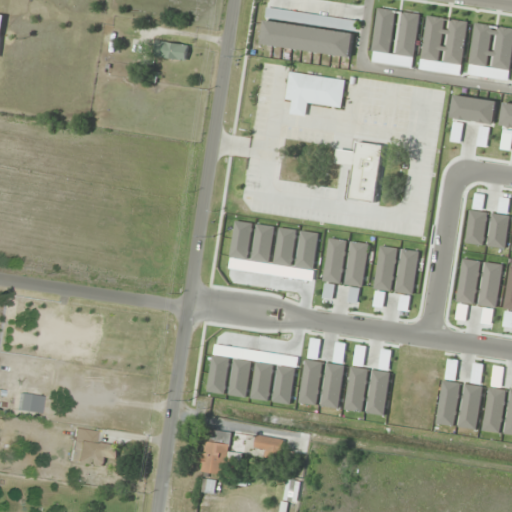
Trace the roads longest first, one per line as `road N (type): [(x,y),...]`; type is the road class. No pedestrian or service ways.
road 1 (tertiary): [(235,0),(156,511)]
road 2 (residential): [(189,301),(511,351)]
road 3 (residential): [(511,175),(473,172),(452,185),(428,338)]
road 4 (residential): [(187,308),(0,280)]
